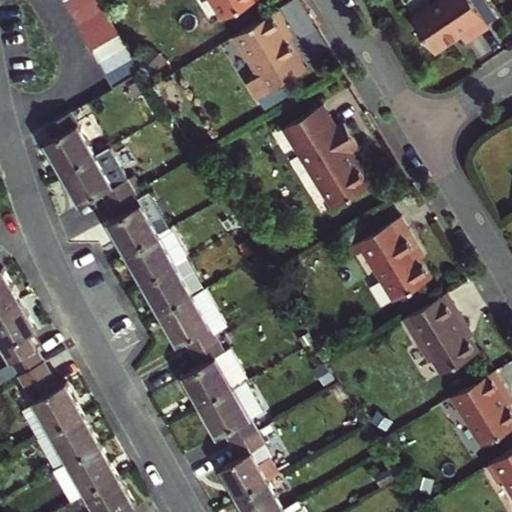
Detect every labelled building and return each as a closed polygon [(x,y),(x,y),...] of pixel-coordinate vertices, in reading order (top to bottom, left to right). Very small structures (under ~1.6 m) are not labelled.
[(84,0),(71,8),(78,19),(104,4),(101,0),(84,0)] [(212,0),(222,17),(251,0),(212,0)] [(476,0),(441,0),(442,0),(415,17),(437,53),(464,36),(468,43),(493,27),(476,0)] [(104,4),(78,19),(84,32),(111,16),(104,4)] [(285,24),(275,7),(231,34),(256,75),(248,80),(258,96),(307,67),(283,26),(285,24)] [(111,16),(84,32),(92,44),(119,28),(111,16)] [(119,28),(92,44),(99,57),(126,40),(119,28)] [(106,69),(134,52),(126,40),(99,57),(106,69)] [(113,82),(142,65),(134,52),(106,69),(113,82)] [(325,192),(363,167),(349,145),(357,140),(342,116),(335,120),(321,98),(282,122),(325,192)] [(72,105),(46,120),(53,133),(45,138),(62,168),(97,149),(72,105)] [(127,172),(110,142),(97,149),(114,179),(127,172)] [(97,149),(62,168),(79,199),(101,187),(109,200),(134,186),(127,172),(114,179),(97,149)] [(331,201),(370,178),(363,167),(325,192),(331,201)] [(134,186),(109,200),(116,213),(110,217),(127,246),(170,222),(150,187),(138,193),(134,186)] [(393,296),(431,273),(420,255),(405,232),(411,228),(400,210),(356,237),(362,247),(393,296)] [(170,222),(127,246),(144,277),(188,252),(170,222)] [(426,252),(411,228),(405,232),(420,255),(426,252)] [(354,252),(362,247),(356,237),(348,242),(354,252)] [(188,252),(144,277),(161,307),(194,289),(205,283),(188,252)] [(0,305),(21,294),(4,264),(0,266),(0,305)] [(225,318),(205,283),(194,289),(214,324),(225,318)] [(462,313),(446,288),(403,314),(430,357),(433,355),(443,369),(477,348),(457,316),(462,313)] [(161,307),(178,338),(187,333),(194,346),(219,332),(214,324),(194,289),(161,307)] [(20,368),(45,354),(31,330),(39,326),(21,294),(0,305),(0,355),(10,350),(20,368)] [(219,332),(194,346),(201,359),(186,368),(203,398),(249,372),(232,343),(236,340),(227,327),(219,332)] [(20,368),(37,395),(54,426),(86,407),(69,377),(61,381),(45,354),(20,368)] [(334,372),(325,360),(316,366),(324,378),(334,372)] [(506,386),(495,366),(452,393),(482,443),(511,424),(511,407),(508,402),(500,389),(506,386)] [(203,398),(221,430),(230,425),(237,436),(261,423),(254,411),(267,404),(249,372),(203,398)] [(511,399),(511,395),(506,386),(500,389),(508,402),(511,399)] [(54,426),(37,395),(21,405),(38,435),(54,426)] [(103,437),(86,407),(54,426),(70,455),(103,437)] [(245,451),(227,461),(241,487),(274,469),(259,443),(269,437),(261,423),(237,436),(245,451)] [(70,455),(54,426),(38,435),(54,464),(70,455)] [(87,486),(120,467),(103,437),(70,455),(87,486)] [(511,445),(488,460),(498,478),(502,476),(511,491),(511,445)] [(87,486),(70,455),(54,464),(71,495),(87,486)] [(138,499),(120,467),(87,486),(101,511),(133,511),(129,504),(138,499)] [(254,511),(262,511),(290,497),(274,469),(241,487),(254,511)] [(314,511),(302,490),(290,497),(298,511),(314,511)] [(298,511),(290,497),(262,511),(298,511)]
